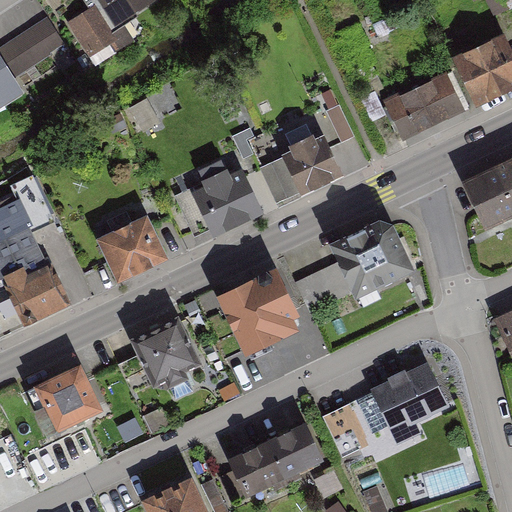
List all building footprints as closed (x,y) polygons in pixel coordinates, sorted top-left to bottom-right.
[(96,0),(99,5),(69,22),(89,56),(127,34),(122,25),(161,1),(160,0),(96,0)] [(0,99),(23,85),(16,74),(63,45),(46,17),(0,46),(0,99)] [(457,58),(478,103),(511,87),(511,54),(503,36),(457,58)] [(385,99),(404,138),(466,108),(447,69),(385,99)] [(135,107),(146,128),(161,120),(150,99),(135,107)] [(326,113),(342,144),(356,137),(340,106),(326,113)] [(233,135),(244,158),(254,153),(247,138),(254,135),(250,127),(233,135)] [(282,149),(285,154),(260,166),(277,201),(344,169),(325,129),(317,133),(314,128),(289,140),(291,145),(282,149)] [(511,158),(467,179),(488,227),(511,216),(511,158)] [(192,186),(214,231),(265,207),(243,162),(232,167),(228,160),(202,173),(205,180),(192,186)] [(68,306),(19,198),(0,206),(0,280),(4,278),(25,325),(68,306)] [(98,233),(118,276),(169,253),(148,209),(98,233)] [(330,242),(356,298),(416,270),(394,222),(381,218),(330,242)] [(282,268),(218,295),(243,350),(306,322),(282,268)] [(511,309),(496,316),(511,351),(511,309)] [(180,319),(136,338),(155,383),(199,364),(180,319)] [(105,407),(81,359),(34,382),(57,430),(105,407)] [(450,405),(427,360),(371,389),(399,443),(421,431),(416,422),(450,405)] [(306,417),(267,436),(286,475),(325,456),(306,417)] [(246,494),(286,475),(267,436),(227,455),(246,494)] [(213,511),(194,472),(144,496),(151,511),(213,511)]
